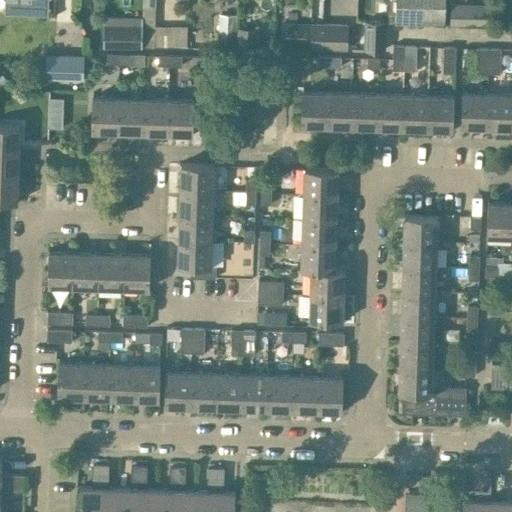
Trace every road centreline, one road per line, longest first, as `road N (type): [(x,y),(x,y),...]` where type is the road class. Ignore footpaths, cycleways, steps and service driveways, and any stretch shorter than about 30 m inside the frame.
road 1 (residential): [(19,432),(26,221),(151,222),(153,157)]
road 2 (residential): [(368,442),(375,176),(479,177)]
road 3 (residential): [(368,442),(38,433)]
road 4 (residential): [(511,447),(368,442)]
